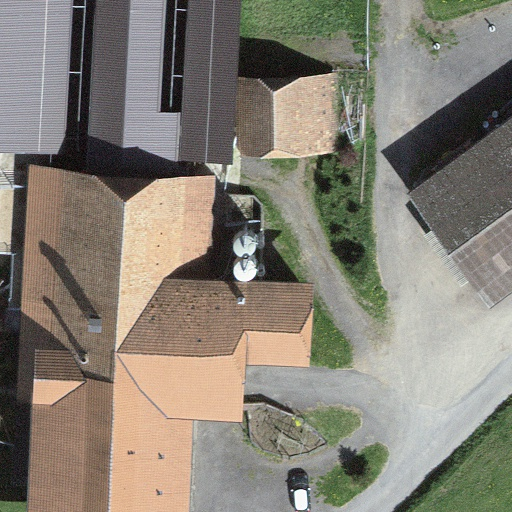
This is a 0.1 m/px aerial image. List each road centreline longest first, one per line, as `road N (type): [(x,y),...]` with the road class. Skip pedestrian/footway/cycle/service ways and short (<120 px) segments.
road 1 (track): [(395,0),(405,282),(495,394)]
road 2 (track): [(511,378),(372,511)]
